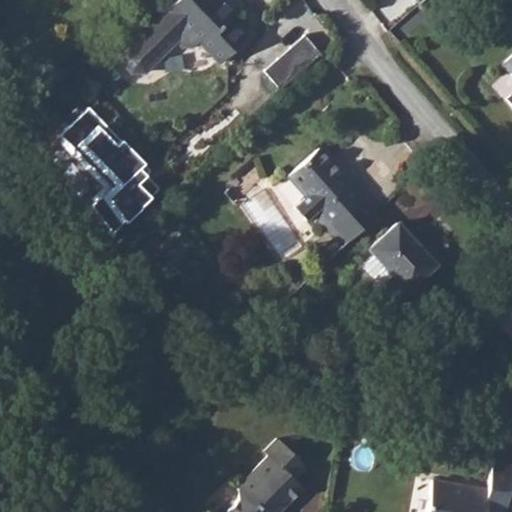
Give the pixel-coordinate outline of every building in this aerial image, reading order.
[(225,0),(177,0),(120,55),(142,78),(181,41),(191,51),(202,40),(225,64),(254,36),(235,16),(238,13),(225,0)] [(511,6),(503,13),(511,25),(511,6)] [(306,38),(265,72),(279,90),(321,56),(306,38)] [(511,53),(502,63),(511,74),(511,87),(501,96),(511,108),(511,53)] [(149,172),(88,109),(60,136),(76,153),(82,147),(97,162),(91,168),(111,189),(89,210),(112,234),(157,191),(143,177),(149,172)] [(345,244),(380,212),(320,148),(290,176),(308,196),(296,208),(308,221),(317,213),(345,244)] [(414,290),(440,263),(400,223),(374,249),(378,255),(369,264),(370,272),(382,284),(390,284),(399,275),(414,290)] [(511,269),(480,298),(511,330),(511,269)] [(406,346),(367,390),(392,391),(420,360),(406,346)] [(304,466),(273,436),(259,451),(266,457),(236,488),(237,501),(225,511),(277,511),(299,488),(291,479),(304,466)] [(506,511),(511,481),(511,467),(493,464),(488,489),(431,479),(424,511),(506,511)]
